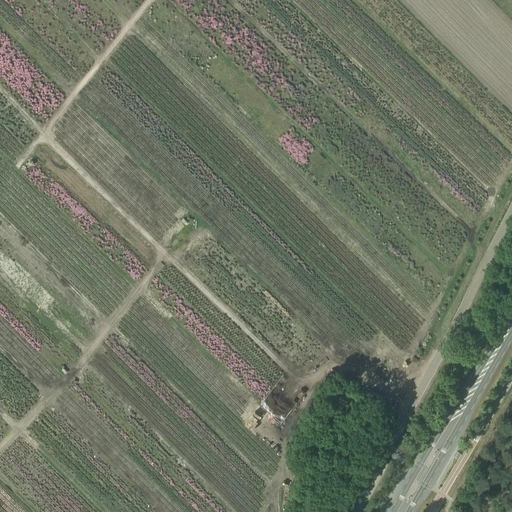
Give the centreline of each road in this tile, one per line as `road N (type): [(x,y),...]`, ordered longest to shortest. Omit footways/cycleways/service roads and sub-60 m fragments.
road 1 (unclassified): [(346,511),(457,324),(511,211)]
road 2 (primary): [(511,315),(393,511)]
road 3 (primary): [(408,511),(511,335)]
